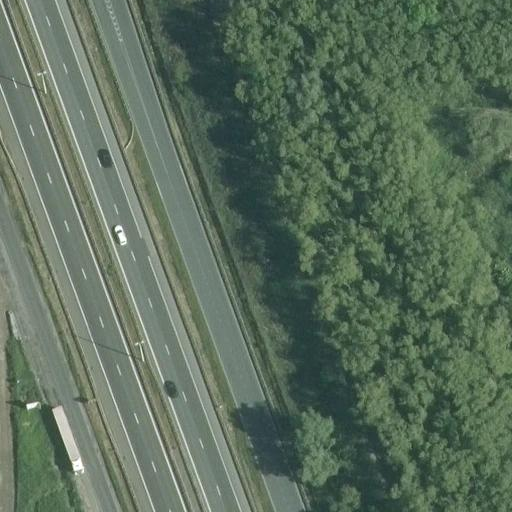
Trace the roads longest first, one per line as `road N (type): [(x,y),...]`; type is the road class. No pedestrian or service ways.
road 1 (motorway): [(233,511),(43,0)]
road 2 (motorway): [(0,56),(163,511)]
road 3 (motorway): [(289,511),(146,112)]
road 4 (motorway): [(0,200),(111,511)]
road 5 (motorway): [(146,112),(102,0)]
